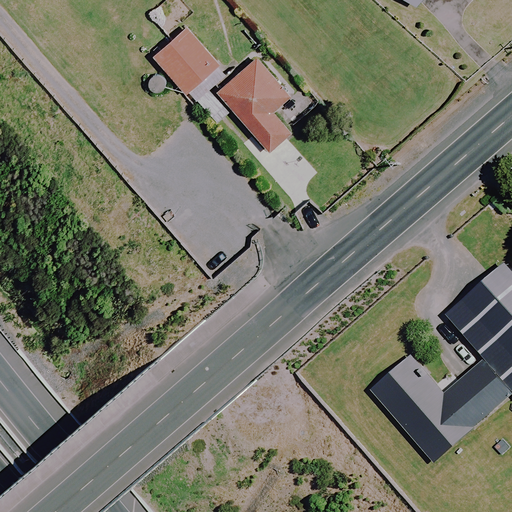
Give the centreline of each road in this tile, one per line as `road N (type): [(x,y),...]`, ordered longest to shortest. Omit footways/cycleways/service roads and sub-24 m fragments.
road 1 (secondary): [(511,114),(55,511)]
road 2 (motorway): [(0,384),(110,511)]
